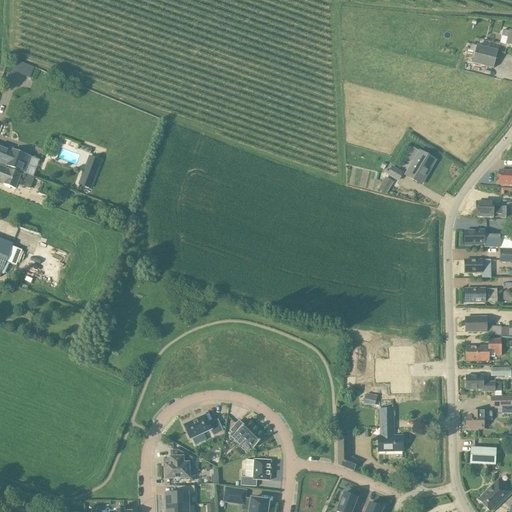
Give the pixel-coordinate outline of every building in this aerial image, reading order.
[(509,32),(503,30),(502,36),(508,38),(506,45),(511,46),(511,31),(510,31),(509,32)] [(468,44),(467,48),(469,48),(467,56),(473,58),(477,46),(468,44)] [(498,51),(477,45),(477,46),(473,58),(472,63),(493,69),(498,51)] [(12,150),(0,145),(0,162),(6,165),(24,172),(30,157),(12,150)] [(420,152),(415,150),(412,156),(416,158),(406,176),(421,184),(425,177),(424,176),(434,159),(420,152)] [(89,156),(78,185),(90,189),(101,161),(89,156)] [(21,174),(0,166),(0,181),(4,183),(4,184),(15,189),(21,174)] [(404,173),(392,166),(387,175),(399,182),(404,173)] [(511,171),(499,171),(498,184),(511,185),(511,171)] [(27,176),(23,186),(30,189),(34,179),(27,176)] [(394,182),(385,177),(378,190),(387,195),(394,182)] [(62,189),(59,197),(66,200),(69,192),(62,189)] [(502,219),(502,220),(509,220),(509,219),(511,219),(511,209),(511,207),(501,207),(501,206),(493,206),(494,203),(476,202),(476,215),(493,216),(493,214),(500,215),(500,219),(502,219)] [(484,231),(464,231),(464,245),(485,244),(485,248),(500,248),(500,236),(500,233),(484,233),(484,231)] [(0,277),(1,278),(7,262),(16,266),(22,251),(13,247),(14,244),(0,238),(0,277)] [(511,249),(500,249),(499,263),(511,262),(511,249)] [(482,273),(482,278),(491,278),(491,271),(494,271),(494,260),(465,260),(465,273),(482,273)] [(497,289),(465,290),(465,303),(497,303),(497,289)] [(486,318),(465,318),(466,332),(486,332),(486,336),(501,335),(501,327),(501,326),(486,326),(486,318)] [(501,356),(501,339),(489,339),(489,347),(466,347),(466,361),(489,361),(489,357),(495,357),(495,356),(501,356)] [(390,361),(376,361),(376,371),(404,370),(404,364),(412,364),(412,348),(390,349),(390,361)] [(491,368),(491,376),(511,376),(511,373),(511,368),(491,368)] [(404,370),(376,371),(376,382),(391,381),(391,393),(409,392),(409,376),(404,376),(404,370)] [(347,375),(346,375),(346,379),(345,389),(355,390),(356,376),(347,375)] [(483,383),(483,376),(466,376),(466,390),(483,389),(483,392),(501,392),(501,383),(483,383)] [(377,397),(367,394),(365,402),(375,405),(377,397)] [(511,397),(511,398),(511,397),(490,397),(491,408),(502,408),(502,414),(511,413),(511,397)] [(380,409),(381,436),(378,436),(378,452),(403,452),(403,436),(394,436),(393,409),(380,409)] [(492,420),(492,412),(471,412),(471,416),(466,416),(466,418),(465,418),(464,420),(464,423),(464,425),(465,427),(466,427),(467,429),(483,429),(483,420),(492,420)] [(205,416),(184,426),(191,440),(211,431),(214,436),(223,432),(218,420),(209,424),(205,416)] [(240,421),(230,431),(232,433),(230,436),(240,446),(245,441),(254,449),(260,442),(261,444),(266,439),(265,438),(266,437),(249,420),(244,425),(240,421)] [(495,449),(471,448),(471,464),(495,466),(495,449)] [(192,467),(191,459),(178,451),(173,451),(173,464),(168,464),(169,467),(166,467),(166,477),(169,477),(169,479),(175,479),(178,482),(180,479),(190,478),(189,469),(192,467)] [(349,453),(338,454),(338,465),(353,471),(358,461),(349,457),(349,453)] [(271,461),(254,460),(253,478),(245,478),(241,478),(240,487),(256,488),(257,481),(270,481),(271,461)] [(246,460),(245,478),(253,478),(254,460),(246,460)] [(511,491),(499,479),(478,500),(490,511),(511,491)] [(166,506),(188,505),(188,494),(195,494),(194,486),(180,487),(180,493),(166,494),(166,495),(165,495),(165,501),(166,501),(166,506)] [(246,492),(226,489),(224,503),(243,505),(243,510),(250,511),(249,511),(268,511),(267,510),(268,502),(252,499),(252,500),(245,499),(246,492)] [(351,511),(357,499),(344,493),(343,495),(342,495),(339,501),(341,502),(337,511),(336,511),(351,511)] [(381,511),(383,509),(377,506),(378,505),(372,503),(371,504),(370,503),(366,511),(381,511)]
